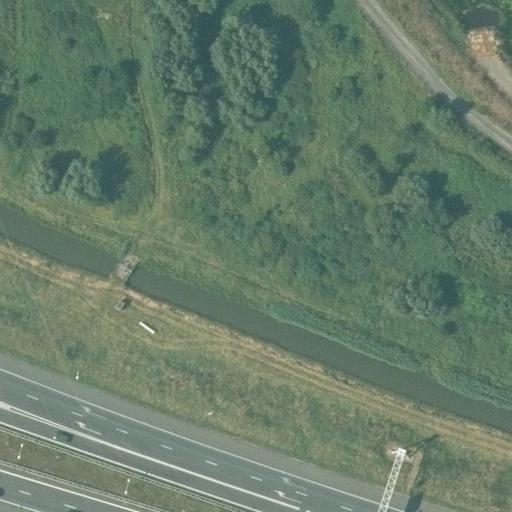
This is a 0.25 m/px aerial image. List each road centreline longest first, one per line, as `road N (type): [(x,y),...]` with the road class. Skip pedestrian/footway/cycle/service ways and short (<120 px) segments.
road 1 (motorway): [(307,505),(0,381)]
road 2 (motorway): [(307,505),(231,494),(0,414)]
